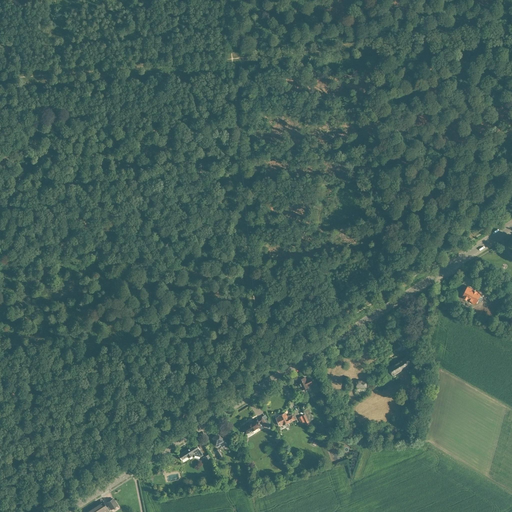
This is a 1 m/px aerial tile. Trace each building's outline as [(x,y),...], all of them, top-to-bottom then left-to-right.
[(481,298),(480,297),(481,294),(467,287),(462,297),(464,298),(463,299),(467,301),(467,299),(472,302),(472,304),(476,306),(478,301),(480,301),(480,302),(482,300),(482,297),(481,298)] [(411,358),(408,360),(406,357),(402,359),(403,360),(389,369),(390,370),(389,370),(391,375),(392,374),(393,375),(394,375),(395,376),(405,371),(407,373),(410,370),(408,367),(412,365),(410,362),(412,360),(411,358)] [(298,381),(302,390),(309,387),(309,385),(313,384),(310,378),(307,380),(306,381),(305,377),(298,381)] [(313,419),(308,409),(303,411),(305,415),(308,421),(313,419)] [(294,419),(292,415),(287,417),(285,413),(279,416),(279,417),(276,418),(279,424),(282,422),(283,425),(294,419)] [(308,421),(305,415),(299,418),(301,423),(305,422),(307,426),(310,424),(308,421)] [(253,421),(243,427),(244,430),(244,431),(245,432),(246,433),(247,433),(252,429),(253,431),(257,428),(262,425),(264,427),(267,425),(262,417),(254,422),(253,421)] [(219,432),(215,434),(216,435),(211,438),(217,447),(220,445),(221,446),(226,443),(224,439),(228,437),(224,431),(220,434),(219,432)] [(203,455),(199,449),(196,444),(178,455),(181,461),(187,457),(188,458),(193,454),(194,456),(200,457),(203,455)] [(216,451),(214,452),(217,457),(219,456),(220,457),(223,456),(218,448),(215,450),(216,451)] [(113,499),(107,503),(109,506),(111,509),(118,505),(113,499)] [(84,511),(107,511),(109,511),(108,511),(111,509),(109,506),(106,508),(102,501),(85,511),(84,511)]
